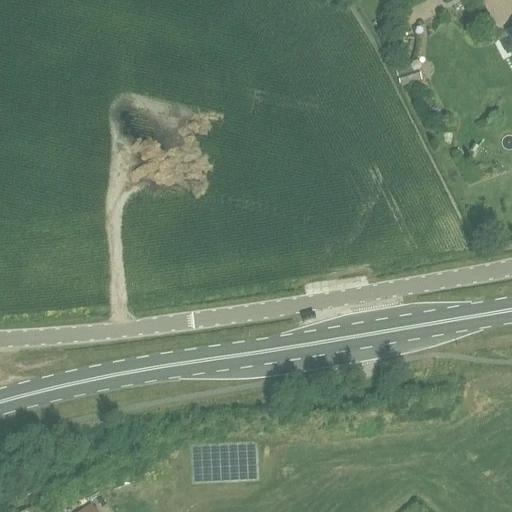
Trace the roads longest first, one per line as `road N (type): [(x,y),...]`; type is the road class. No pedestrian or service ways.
road 1 (unclassified): [(511,268),(164,325),(0,339)]
road 2 (primary): [(496,311),(131,371),(0,401)]
